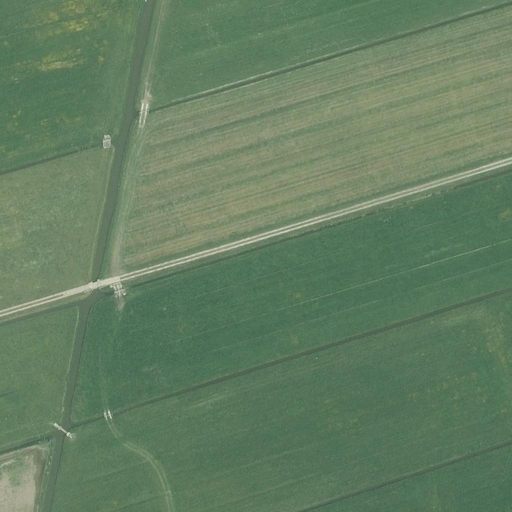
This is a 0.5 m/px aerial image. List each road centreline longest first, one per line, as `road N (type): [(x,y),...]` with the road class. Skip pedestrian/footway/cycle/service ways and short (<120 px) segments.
road 1 (track): [(511,162),(0,315)]
road 2 (track): [(169,0),(116,283)]
